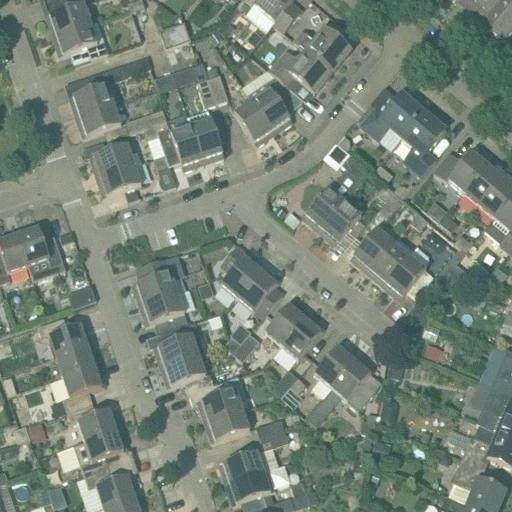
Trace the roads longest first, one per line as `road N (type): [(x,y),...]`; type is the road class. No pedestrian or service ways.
road 1 (residential): [(200,511),(176,441),(149,420),(86,243)]
road 2 (residential): [(230,196),(292,169),(336,130),(408,38)]
road 3 (residential): [(377,325),(230,196)]
road 4 (residential): [(65,185),(5,0)]
road 5 (residential): [(86,243),(230,196)]
